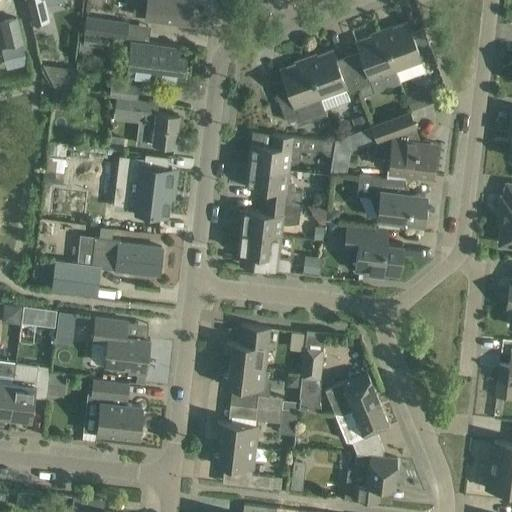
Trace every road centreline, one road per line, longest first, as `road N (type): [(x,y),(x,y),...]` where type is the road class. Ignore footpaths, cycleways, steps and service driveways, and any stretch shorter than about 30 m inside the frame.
road 1 (residential): [(192,285),(218,68),(230,47),(285,25)]
road 2 (residential): [(459,254),(492,0)]
road 3 (residential): [(445,511),(377,310)]
road 4 (residential): [(170,477),(192,285)]
road 5 (residential): [(377,310),(192,285)]
road 6 (residential): [(0,457),(170,477)]
road 7 (residential): [(466,373),(474,272),(459,254)]
